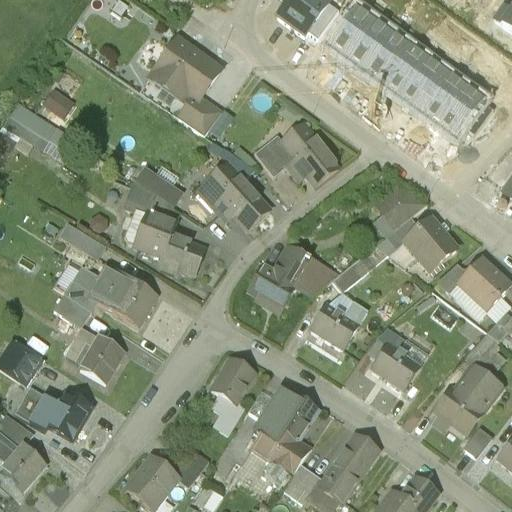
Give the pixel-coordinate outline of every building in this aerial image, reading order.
[(274,0),(273,1),(286,10),(293,0),(274,0)] [(315,0),(293,0),(286,10),(276,23),(303,42),(307,38),(317,45),(338,17),(315,0)] [(511,10),(499,29),(511,37),(511,10)] [(482,107),(355,15),(329,51),(456,143),(482,107)] [(220,75),(177,44),(149,83),(166,95),(173,86),(182,93),(180,96),(196,107),(220,75)] [(40,108),(62,122),(73,105),(52,90),(40,108)] [(59,128),(22,104),(8,126),(44,149),(59,128)] [(213,124),(189,107),(177,124),(201,141),(213,124)] [(337,172),(305,130),(281,148),(292,163),(284,169),(296,186),(304,180),(313,191),(337,172)] [(284,169),(292,163),(281,148),(275,141),(256,156),(273,178),(284,169)] [(269,215),(228,170),(199,197),(226,227),(232,222),(246,237),(269,215)] [(511,183),(503,196),(511,202),(511,183)] [(424,210),(398,188),(370,212),(393,236),(424,210)] [(160,218),(143,257),(161,264),(170,240),(171,241),(177,225),(160,218)] [(455,254),(430,223),(404,245),(428,275),(455,254)] [(56,242),(94,264),(104,247),(65,225),(56,242)] [(171,241),(170,240),(161,264),(160,267),(193,281),(204,254),(171,241)] [(468,276),(450,296),(480,324),(508,294),(498,285),(500,282),(480,263),(468,276)] [(438,285),(450,296),(468,276),(457,265),(438,285)] [(156,301),(107,272),(100,284),(82,273),(73,287),(93,300),(90,304),(138,333),(156,301)] [(296,290),(274,277),(258,303),(281,316),(296,290)] [(358,328),(326,309),(311,335),(343,353),(358,328)] [(494,352),(503,336),(486,327),(465,364),(494,380),(506,359),(494,352)] [(426,359),(397,338),(396,338),(373,371),(403,392),(426,359)] [(124,357),(98,342),(80,374),(105,389),(124,357)] [(0,364),(0,372),(29,392),(47,367),(14,345),(0,364)] [(254,380),(230,364),(211,394),(219,399),(212,412),(219,416),(227,403),(236,409),(254,380)] [(481,383),(466,403),(453,393),(436,416),(465,438),(501,391),(489,382),(485,386),(481,383)] [(316,415),(281,393),(258,429),(265,433),(250,456),(270,468),(261,482),(284,496),(301,469),(309,457),(295,448),(316,415)] [(65,399),(58,411),(29,394),(14,421),(43,438),(47,431),(71,445),(90,413),(65,399)] [(227,403),(219,416),(210,430),(224,439),(241,413),(236,409),(227,403)] [(330,424),(316,415),(295,448),(309,457),(330,424)] [(461,451),(475,462),(492,440),(478,429),(461,451)] [(383,455),(354,435),(335,463),(364,482),(383,455)] [(45,469),(23,450),(20,454),(8,444),(0,453),(0,462),(7,469),(0,477),(0,478),(21,497),(45,469)] [(511,445),(498,463),(511,475),(511,445)] [(321,483),(317,489),(346,509),(364,482),(335,463),(321,483)] [(147,511),(155,511),(177,484),(151,464),(126,496),(147,511)] [(321,483),(301,469),(284,496),(303,509),(317,489),(321,483)] [(428,511),(437,500),(413,483),(398,503),(390,496),(378,511),(428,511)] [(204,488),(192,504),(203,511),(212,511),(221,500),(204,488)]
